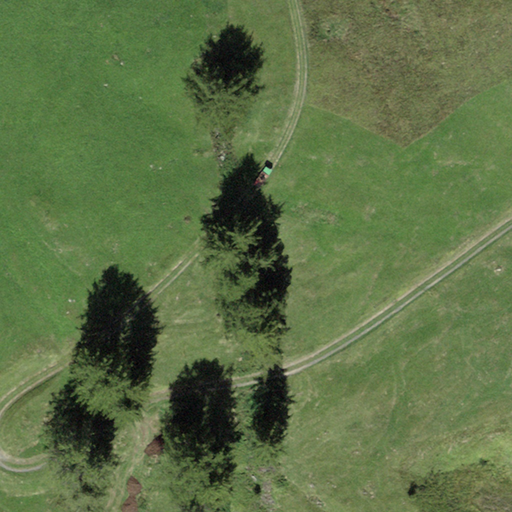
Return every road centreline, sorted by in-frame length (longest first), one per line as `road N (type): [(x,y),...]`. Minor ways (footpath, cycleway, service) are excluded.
road 1 (track): [(0,466),(9,470),(107,429),(157,399),(278,376),(424,289),(511,216)]
road 2 (track): [(285,0),(294,46),(291,98),(273,147),(220,229),(95,339),(0,401)]
